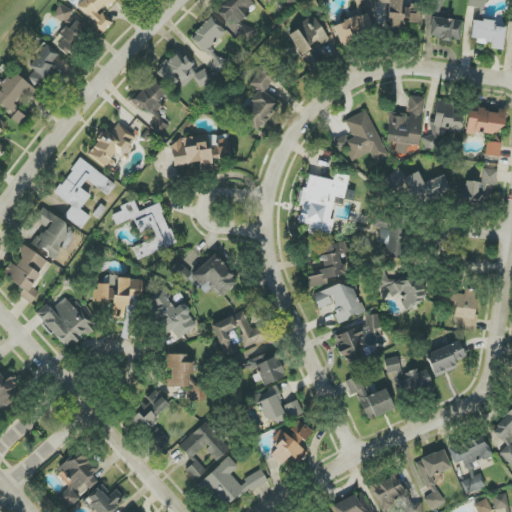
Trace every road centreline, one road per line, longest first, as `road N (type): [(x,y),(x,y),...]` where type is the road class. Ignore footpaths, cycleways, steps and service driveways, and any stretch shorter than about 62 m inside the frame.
road 1 (residential): [(511,80),(382,72),(317,104),(284,150),(268,199),(271,264),(355,459)]
road 2 (residential): [(181,0),(80,111),(0,218),(64,386)]
road 3 (residential): [(256,511),(487,384),(511,233)]
road 4 (residential): [(5,489),(124,382),(134,359),(109,350),(0,445)]
road 5 (residential): [(64,386),(181,511)]
road 6 (residential): [(509,256),(495,238),(455,234),(439,248),(452,258),(493,263),(509,256)]
road 7 (residential): [(268,199),(218,195),(200,218),(212,229),(266,233)]
